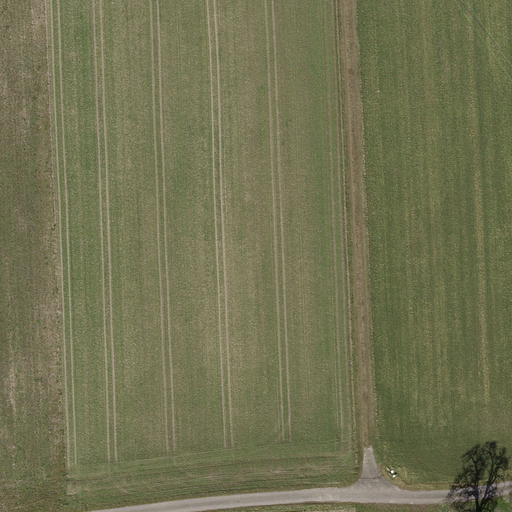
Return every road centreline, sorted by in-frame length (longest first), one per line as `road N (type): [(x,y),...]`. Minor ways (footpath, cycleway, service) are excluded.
road 1 (track): [(371,496),(348,0)]
road 2 (track): [(142,511),(511,488)]
